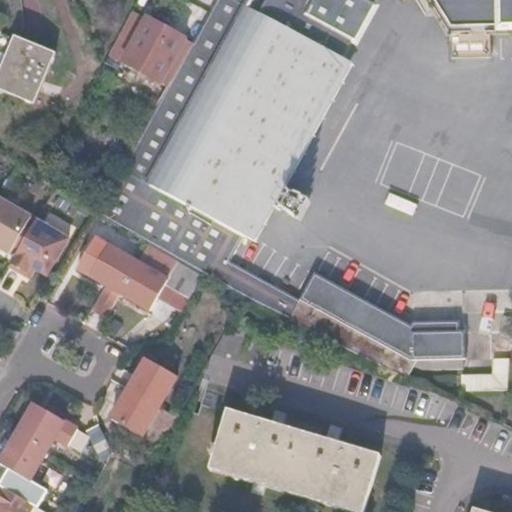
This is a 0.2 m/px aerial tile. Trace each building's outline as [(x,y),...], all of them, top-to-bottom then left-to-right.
[(511,0),(215,0),(192,41),(168,85),(98,213),(150,243),(155,246),(204,274),(244,296),(245,297),(246,296),(371,359),(384,365),(408,377),(418,358),(465,359),(466,332),(415,331),(318,278),(302,305),(225,262),(240,235),(246,238),(266,202),(276,183),(377,0),(446,0),(456,16),(511,16),(511,0)] [(192,41),(149,17),(125,62),(168,85),(192,41)] [(57,52),(15,35),(0,70),(0,90),(35,105),(41,91),(36,89),(40,79),(46,81),(57,52)] [(41,91),(46,81),(40,79),(36,89),(41,91)] [(307,199),(276,183),(266,202),(297,218),(307,199)] [(0,198),(0,246),(8,252),(28,218),(30,216),(0,198)] [(34,221),(28,218),(8,252),(14,255),(34,221)] [(36,219),(34,221),(14,255),(8,265),(22,272),(28,262),(34,266),(48,273),(68,237),(36,219)] [(77,268),(91,275),(110,286),(108,290),(106,288),(90,316),(104,323),(121,293),(138,264),(107,247),(93,239),(77,268)] [(155,246),(150,243),(141,258),(147,261),(155,246)] [(34,266),(28,262),(22,272),(28,276),(34,266)] [(195,274),(176,263),(166,280),(164,284),(184,295),(195,274)] [(166,280),(138,264),(121,293),(150,309),(164,284),(166,280)] [(492,358),(491,376),(461,375),(461,390),(507,392),(508,359),(492,358)] [(176,378),(146,360),(129,388),(159,406),(176,378)] [(159,406),(129,388),(111,418),(140,437),(159,406)] [(64,420),(34,402),(17,431),(47,449),(64,420)] [(207,451),(213,453),(209,468),(358,511),(362,511),(380,453),(227,409),(217,444),(210,442),(207,451)] [(99,424),(88,431),(104,464),(111,451),(99,424)] [(17,431),(0,459),(0,463),(8,468),(0,479),(0,484),(34,505),(43,489),(29,481),(47,449),(17,431)] [(0,511),(44,511),(45,511),(34,505),(0,484),(0,511)]
